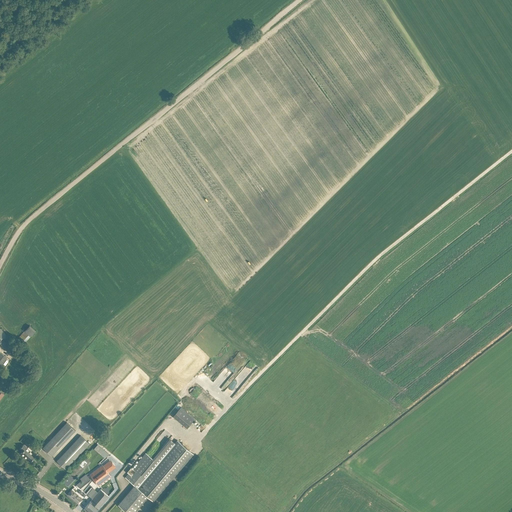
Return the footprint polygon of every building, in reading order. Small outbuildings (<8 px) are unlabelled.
[(0,327),(0,343),(4,347),(11,340),(0,327)] [(182,407),(174,417),(187,428),(195,419),(182,407)] [(51,456),(75,430),(67,422),(43,447),(51,456)] [(57,460),(65,469),(89,443),(80,435),(57,460)] [(128,473),(125,477),(134,485),(118,504),(127,511),(134,511),(148,496),(153,500),(191,454),(176,441),(171,446),(166,442),(149,462),(142,456),(132,468),(131,467),(127,472),(128,473)] [(23,444),(19,448),(22,451),(20,453),(26,458),(29,462),(35,455),(30,451),(32,449),(29,446),(27,448),(26,447),(27,447),(23,444)] [(86,457),(80,464),(82,466),(88,460),(86,457)] [(102,465),(89,474),(98,486),(111,477),(108,473),(102,466),(102,465)] [(70,474),(74,479),(79,473),(75,469),(70,474)] [(84,507),(89,511),(94,511),(108,496),(100,489),(84,507)] [(71,490),(66,495),(78,505),(82,500),(71,490)]
